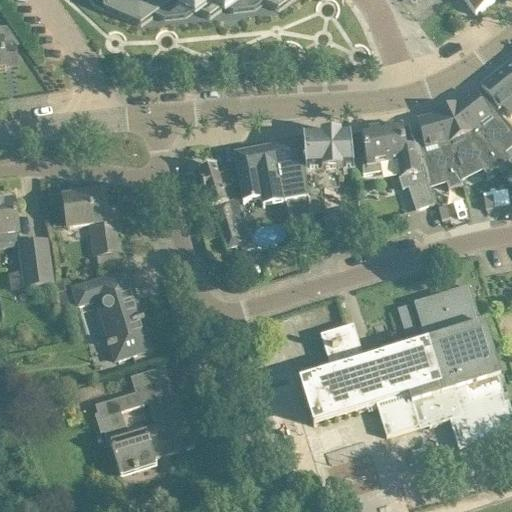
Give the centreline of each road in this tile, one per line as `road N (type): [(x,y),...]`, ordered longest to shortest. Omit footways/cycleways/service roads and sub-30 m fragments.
road 1 (residential): [(158,117),(411,94),(452,80),(511,35)]
road 2 (residential): [(511,235),(443,245),(208,320)]
road 3 (unclassified): [(158,117),(163,180),(208,320)]
road 4 (unclassified): [(208,320),(267,511)]
road 5 (residential): [(0,137),(158,117)]
